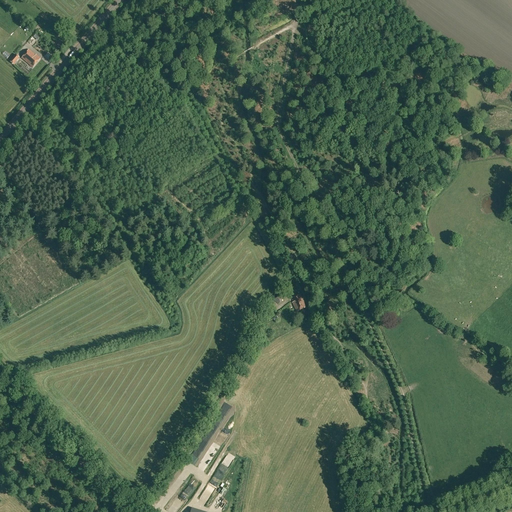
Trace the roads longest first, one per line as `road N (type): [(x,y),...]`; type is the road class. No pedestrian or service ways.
road 1 (unclassified): [(133,511),(0,370)]
road 2 (secondary): [(0,136),(118,0)]
